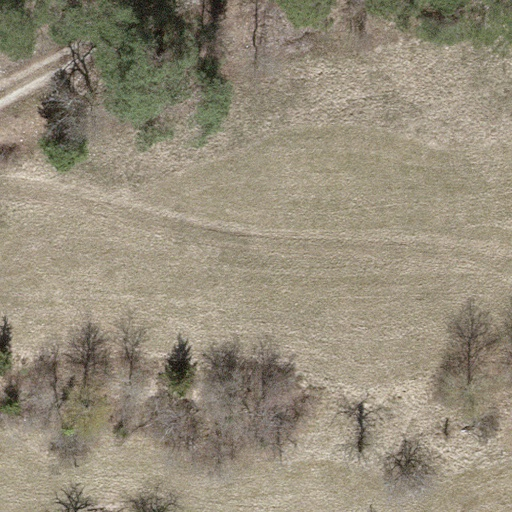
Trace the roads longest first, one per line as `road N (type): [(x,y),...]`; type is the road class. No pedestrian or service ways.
road 1 (track): [(0,186),(186,227),(511,264)]
road 2 (track): [(185,0),(0,100)]
